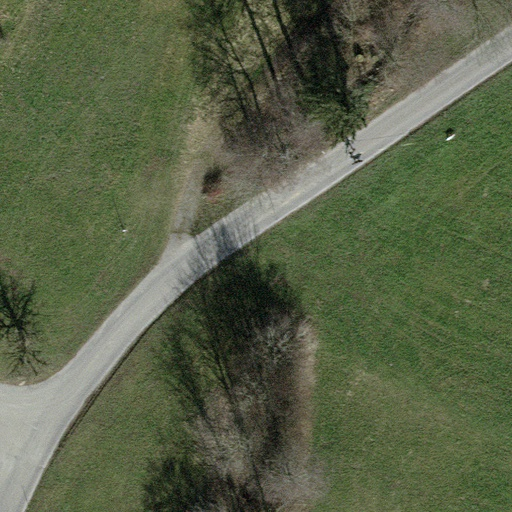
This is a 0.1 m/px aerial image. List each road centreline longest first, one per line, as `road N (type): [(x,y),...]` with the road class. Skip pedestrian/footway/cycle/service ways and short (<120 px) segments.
road 1 (unclassified): [(511,32),(162,274),(27,429),(0,506)]
road 2 (track): [(332,0),(214,128),(162,274)]
